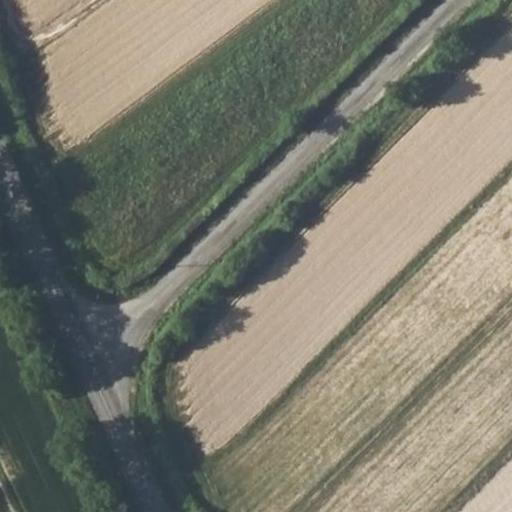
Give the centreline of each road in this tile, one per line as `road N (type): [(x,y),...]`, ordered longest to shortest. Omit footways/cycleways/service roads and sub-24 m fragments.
road 1 (unclassified): [(459,0),(87,361)]
road 2 (tertiary): [(87,361),(0,163)]
road 3 (tertiary): [(158,511),(87,361)]
